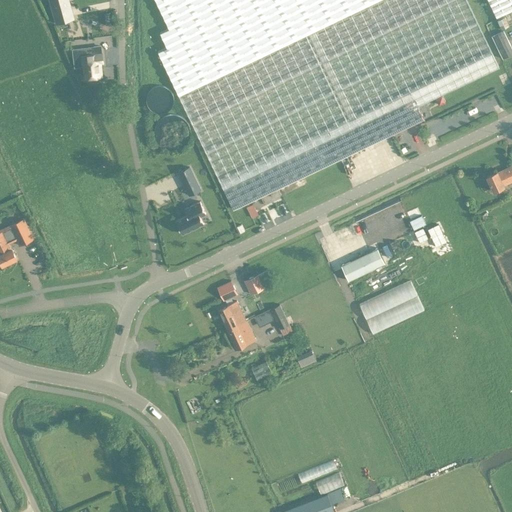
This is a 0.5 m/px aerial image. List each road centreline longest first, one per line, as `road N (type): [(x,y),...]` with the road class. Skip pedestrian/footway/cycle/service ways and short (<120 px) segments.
road 1 (tertiary): [(159,280),(511,115)]
road 2 (unclassified): [(159,280),(124,89),(122,0)]
road 3 (tertiary): [(203,511),(169,426),(143,400),(107,384)]
road 4 (tertiary): [(107,384),(131,301),(159,280)]
